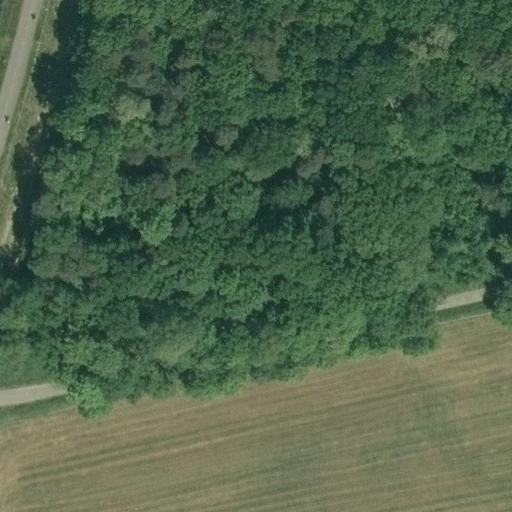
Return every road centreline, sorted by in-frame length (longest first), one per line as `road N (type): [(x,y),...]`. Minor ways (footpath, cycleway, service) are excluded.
road 1 (unclassified): [(0,399),(511,287)]
road 2 (track): [(76,0),(0,260)]
